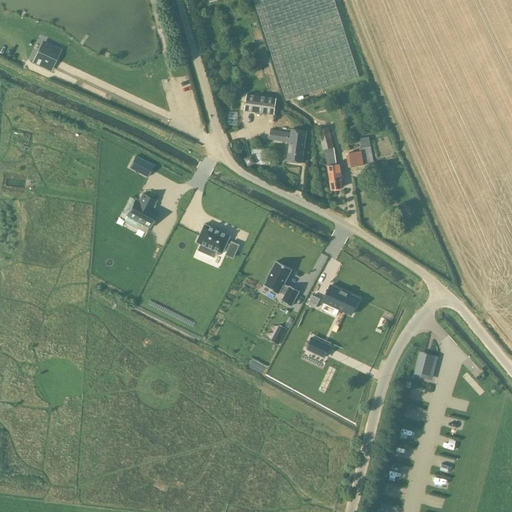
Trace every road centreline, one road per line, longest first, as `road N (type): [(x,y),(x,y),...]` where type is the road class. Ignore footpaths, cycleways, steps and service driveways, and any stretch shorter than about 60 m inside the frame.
road 1 (unclassified): [(444,292),(356,229),(229,158),(180,0)]
road 2 (unclassified): [(351,511),(392,362),(444,292)]
